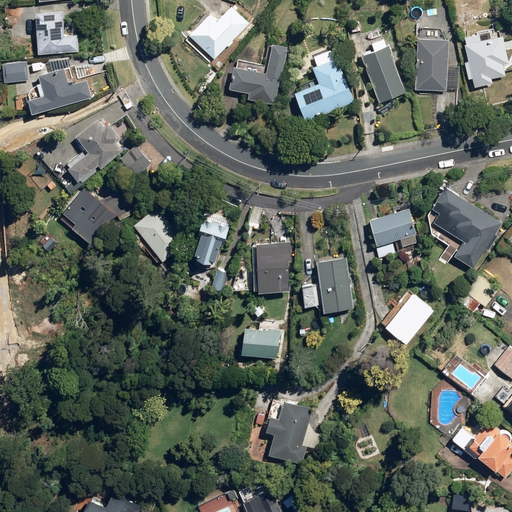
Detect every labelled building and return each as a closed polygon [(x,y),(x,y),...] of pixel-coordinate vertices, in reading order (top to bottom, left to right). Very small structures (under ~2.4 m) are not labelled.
[(201,52),(211,61),(225,46),(226,47),(230,42),(229,41),(245,24),(228,7),(212,23),(204,15),(184,36),(195,46),(193,48),(199,54),(201,52)] [(31,9),(33,52),(75,49),(75,32),(60,33),(59,8),(31,9)] [(469,79),(471,88),(489,84),(488,80),(502,76),(500,65),(505,64),(499,37),(487,40),(485,32),(460,38),(462,45),(460,45),(464,62),(460,63),(465,80),(469,79)] [(357,57),(376,104),(402,93),(387,55),(389,54),(385,46),(384,46),(381,39),(367,44),(371,52),(367,53),(366,50),(358,53),(359,56),(357,57)] [(412,91),(444,91),(445,40),(413,40),(412,91)] [(17,44),(17,53),(26,52),(26,48),(20,45),(17,44)] [(244,100),(272,105),(284,47),(268,44),(262,74),(229,68),(225,90),(245,94),(244,100)] [(290,94),(301,122),(351,102),(333,58),(307,68),(312,80),(296,86),(298,91),(290,94)] [(0,60),(0,80),(26,79),(25,59),(0,60)] [(23,96),(27,110),(88,95),(84,77),(64,82),(59,65),(34,71),(35,78),(32,79),(35,93),(23,96)] [(63,165),(72,178),(94,162),(97,165),(119,149),(113,140),(117,137),(105,121),(100,124),(94,117),(72,133),(84,150),(63,165)] [(109,162),(122,180),(149,161),(136,143),(109,162)] [(57,177),(68,192),(76,185),(71,178),(69,179),(64,172),(57,177)] [(447,225),(482,248),(483,246),(486,248),(495,234),(492,233),(500,221),(441,184),(430,200),(439,206),(430,219),(445,228),(447,225)] [(68,225),(85,241),(110,213),(137,205),(119,188),(95,198),(81,185),(58,210),(71,221),(68,225)] [(129,222),(158,258),(182,239),(153,203),(129,222)] [(365,217),(371,243),(413,232),(407,206),(365,217)] [(188,253),(211,261),(217,242),(221,243),(230,217),(204,209),(201,216),(195,214),(191,228),(194,228),(187,249),(190,250),(188,253)] [(51,233),(41,242),(47,249),(57,240),(51,233)] [(249,241),(251,288),(285,287),(284,240),(249,241)] [(447,246),(452,249),(456,243),(450,240),(447,246)] [(374,245),(377,256),(394,252),(391,241),(374,245)] [(317,302),(318,309),(350,305),(347,282),(349,282),(348,275),(346,275),(344,256),(313,259),(316,282),(299,284),(301,304),(317,302)] [(208,283),(220,287),(226,270),(215,266),(208,283)] [(454,298),(471,310),(478,301),(483,305),(495,288),(474,271),(454,298)] [(3,289),(0,290),(0,345),(2,352),(36,341),(16,280),(2,285),(3,289)] [(381,323),(402,342),(431,309),(410,291),(381,323)] [(236,350),(273,356),(277,330),(239,324),(236,350)] [(492,363),(509,376),(511,372),(511,347),(507,344),(492,363)] [(244,459),(270,467),(274,455),(298,462),(303,444),(314,447),(319,433),(312,431),(306,420),(310,405),(280,397),(275,416),(264,413),(261,424),(255,423),(244,459)] [(491,466),(502,476),(511,463),(511,456),(504,451),(511,441),(506,437),(507,435),(507,434),(507,432),(506,431),(505,430),(503,429),(501,428),(500,429),(498,429),(481,415),(472,427),(471,427),(458,425),(449,436),(453,440),(452,440),(470,454),(473,454),(489,467),(491,466)] [(254,511),(298,511),(283,480),(250,496),(257,511),(254,511)] [(136,511),(141,502),(112,489),(107,500),(88,490),(76,511),(136,511)] [(447,505),(468,509),(469,497),(449,494),(447,505)] [(204,511),(208,511),(212,510),(213,503),(208,499),(201,502),(201,509),(204,511)]
